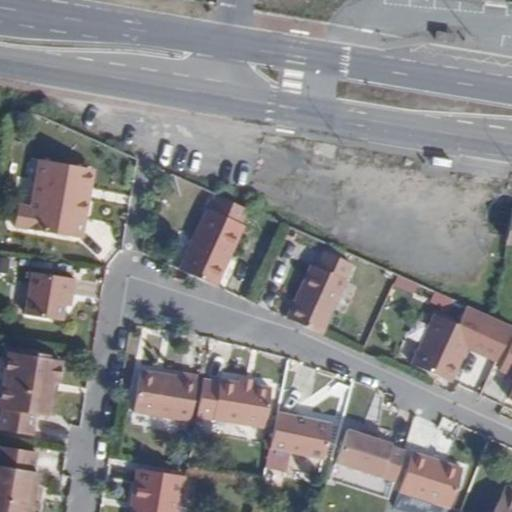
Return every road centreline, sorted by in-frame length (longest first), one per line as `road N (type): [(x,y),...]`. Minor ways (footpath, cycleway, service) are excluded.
road 1 (residential): [(511,439),(255,331),(116,287),(83,511)]
road 2 (secondary): [(218,95),(511,143)]
road 3 (secondary): [(511,91),(226,44)]
road 4 (secondary): [(226,44),(0,7)]
road 5 (secondary): [(0,59),(218,95)]
road 6 (unknown): [(116,287),(156,111)]
